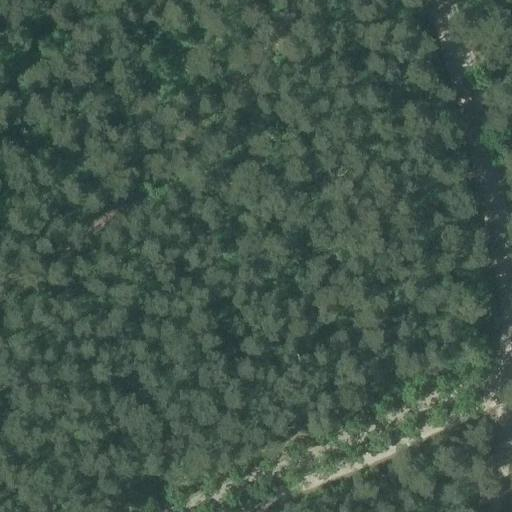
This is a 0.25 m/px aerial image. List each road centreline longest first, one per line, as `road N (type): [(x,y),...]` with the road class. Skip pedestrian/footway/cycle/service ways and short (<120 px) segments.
road 1 (unknown): [(430,0),(479,158),(501,268),(508,386)]
road 2 (track): [(508,386),(289,483),(172,511)]
